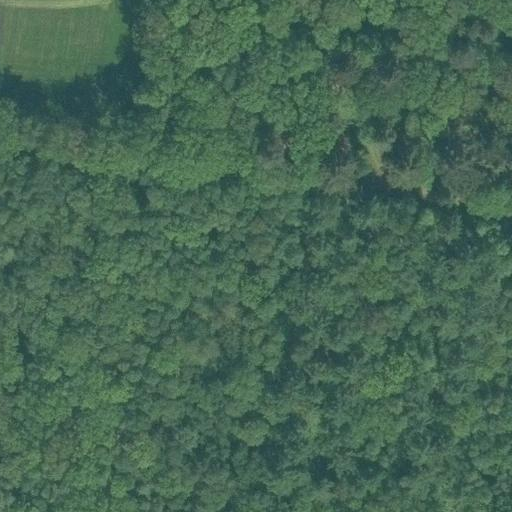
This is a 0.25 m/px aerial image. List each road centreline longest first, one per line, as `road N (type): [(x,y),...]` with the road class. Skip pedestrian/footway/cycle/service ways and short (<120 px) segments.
road 1 (track): [(354,181),(406,187),(382,169),(371,143),(355,0)]
road 2 (track): [(159,158),(354,181)]
